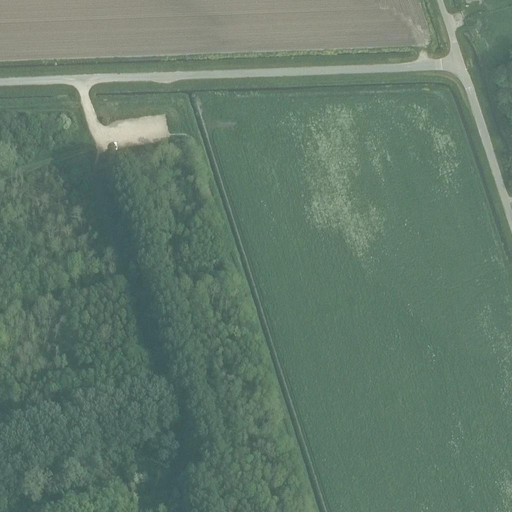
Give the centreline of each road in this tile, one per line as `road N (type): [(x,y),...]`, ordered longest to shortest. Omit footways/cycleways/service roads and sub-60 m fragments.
road 1 (unclassified): [(0,82),(460,64)]
road 2 (unclassified): [(511,221),(460,64)]
